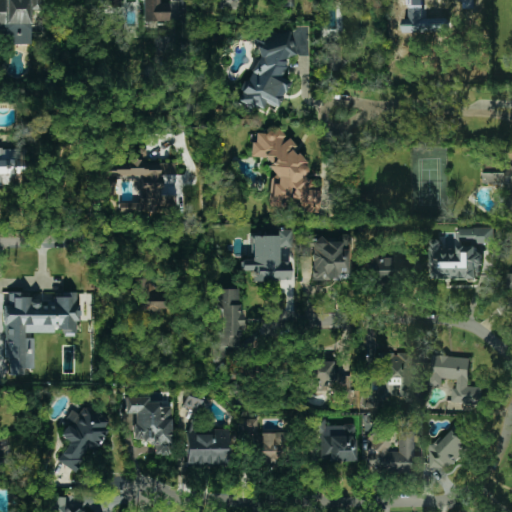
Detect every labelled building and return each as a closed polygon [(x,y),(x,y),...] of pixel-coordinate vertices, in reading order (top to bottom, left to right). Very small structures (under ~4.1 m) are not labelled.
[(0,0),(42,0),(42,11),(31,11),(31,46),(6,46),(6,38),(0,38),(0,0)] [(141,0),(142,21),(167,21),(168,3),(157,3),(157,0),(101,0),(101,7),(120,7),(120,0),(141,0)] [(218,0),(219,9),(241,9),(240,0),(218,0)] [(257,57),(238,101),(251,107),(255,106),(263,109),(266,102),(277,108),(289,82),(279,78),(285,65),(283,58),(295,55),(289,31),(253,39),(257,57)] [(341,43),(324,44),(325,71),(342,70),(341,43)] [(268,209),(319,213),(321,183),(303,181),(305,154),(292,152),(293,140),(282,139),(282,133),(256,131),(255,142),(251,142),(250,157),(272,159),(268,209)] [(0,148),(0,184),(26,185),(27,149),(0,148)] [(138,175),(141,213),(175,210),(174,188),(161,189),(160,175),(175,174),(174,163),(144,165),(144,160),(99,162),(101,194),(115,193),(114,177),(138,175)] [(511,165),(506,166),(506,172),(484,173),(484,184),(510,184),(511,208),(511,165)] [(495,243),(494,227),(459,227),(459,238),(476,238),(476,243),(495,243)] [(288,280),(288,262),(278,262),(277,248),(292,248),(291,230),(277,230),(277,235),(250,236),(251,259),(241,259),(241,271),(251,271),(251,281),(288,280)] [(302,241),(302,257),(311,257),(311,281),(349,280),(349,235),(340,235),(340,240),(302,241)] [(429,239),(429,278),(481,278),(480,245),(456,245),(456,248),(440,248),(440,239),(429,239)] [(368,280),(406,278),(405,255),(367,256),(368,280)] [(147,280),(134,279),(133,312),(164,312),(165,295),(147,295),(147,280)] [(240,289),(214,289),(214,309),(220,309),(220,332),(212,332),(212,362),(224,362),(224,347),(240,347),(240,289)] [(6,375),(25,375),(25,369),(33,369),(33,338),(24,338),(24,333),(54,333),(54,332),(78,332),(78,294),(52,294),(52,304),(41,304),(41,296),(5,296),(6,375)] [(412,353),(379,353),(379,397),(413,397),(412,353)] [(468,386),(470,358),(433,355),(431,376),(457,379),(456,387),(452,387),(451,402),(480,404),(481,387),(468,386)] [(312,390),(339,390),(339,402),(350,403),(351,374),(333,374),(333,362),(313,361),(312,390)] [(133,413),(134,442),(155,442),(155,455),(171,454),(170,407),(159,407),(159,402),(148,402),(148,396),(124,397),(124,413),(133,413)] [(183,405),(200,410),(203,401),(186,396),(183,405)] [(58,463),(79,472),(91,441),(102,445),(112,420),(82,408),(80,413),(71,410),(60,437),(67,440),(58,463)] [(257,419),(240,419),(239,434),(255,434),(254,464),(281,464),(281,433),(257,433),(257,419)] [(355,425),(325,425),(325,419),(313,419),(313,434),(320,434),(320,461),(355,460),(355,425)] [(228,429),(185,429),(186,466),(228,466),(228,429)] [(470,446),(454,429),(442,440),(441,438),(424,454),(429,460),(425,464),(431,470),(436,465),(442,472),(470,446)] [(413,472),(414,432),(398,431),(398,452),(389,452),(390,440),(370,439),(369,470),(413,472)] [(80,511),(78,508),(72,511),(71,511),(65,502),(55,496),(45,511),(80,511)]
